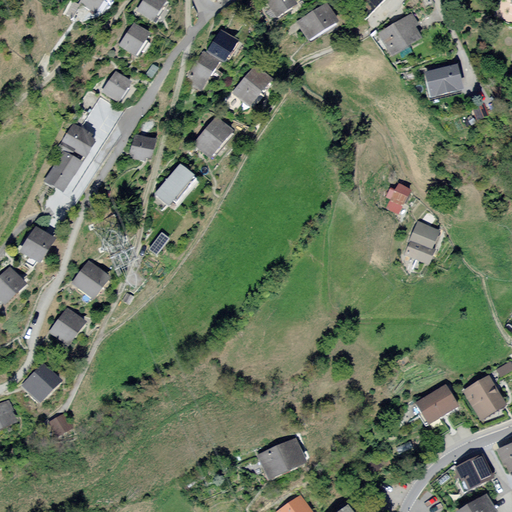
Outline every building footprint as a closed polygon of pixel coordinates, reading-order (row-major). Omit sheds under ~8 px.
[(103,0),(76,0),(75,2),(93,15),(103,0)] [(164,3),(159,0),(142,0),(135,11),(151,22),(164,3)] [(296,6),(291,0),(268,0),(264,3),(275,19),(296,6)] [(338,25),(327,3),(296,19),(308,41),(338,25)] [(418,26),(412,15),(377,35),(390,57),(418,40),(414,28),(418,26)] [(148,35),(131,24),(116,46),(133,58),(148,35)] [(237,46),(220,33),(206,52),(222,65),(237,46)] [(218,67),(201,54),(185,76),(201,89),(218,67)] [(269,80),(252,66),(229,95),(247,109),(269,80)] [(456,68),(420,75),(424,99),(460,92),(456,68)] [(131,85),(114,74),(100,94),(117,105),(131,85)] [(482,107),(469,111),(471,122),(485,119),(482,107)] [(233,136),(215,120),(191,145),(209,161),(233,136)] [(96,141),(71,124),(58,142),(84,160),(96,141)] [(155,142),(134,135),(127,156),(148,162),(155,142)] [(82,165),(61,152),(42,183),(63,196),(82,165)] [(192,181),(178,168),(153,196),(167,209),(192,181)] [(411,192),(398,185),(386,208),(399,215),(411,192)] [(440,232),(418,222),(408,243),(410,244),(405,255),(428,266),(435,251),(432,250),(440,232)] [(54,243),(32,228),(15,253),(36,268),(54,243)] [(109,280),(87,261),(68,285),(90,303),(109,280)] [(24,288),(7,269),(0,274),(0,305),(2,307),(24,288)] [(84,324),(65,309),(46,333),(65,348),(84,324)] [(58,386),(40,367),(21,385),(39,404),(58,386)] [(505,408),(488,378),(462,393),(479,423),(505,408)] [(456,409),(444,387),(413,404),(425,425),(456,409)] [(7,402),(0,404),(0,433),(15,428),(7,402)] [(294,441),(255,457),(266,483),(305,468),(294,441)] [(511,445),(497,451),(506,476),(511,473),(511,445)] [(484,456),(453,468),(463,493),(494,481),(484,456)] [(496,511),(486,494),(455,511),(496,511)] [(309,511),(300,496),(274,511),(309,511)]
